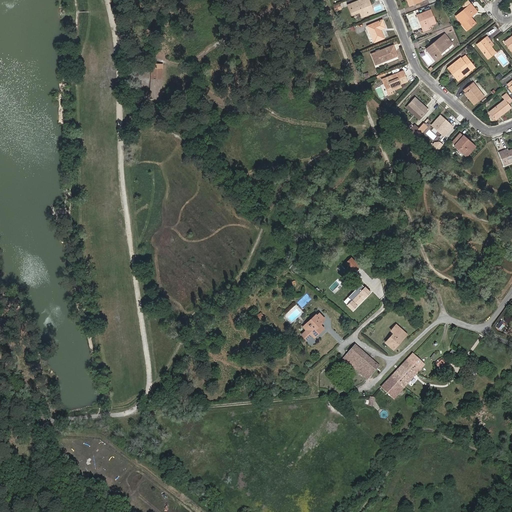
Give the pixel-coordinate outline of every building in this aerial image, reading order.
[(351,15),(360,12),(361,16),(371,11),(366,0),(361,0),(347,5),(351,15)] [(361,16),(362,17),(374,12),(368,0),(366,0),(371,11),(361,16)] [(475,23),(470,17),(477,12),(471,4),(456,16),(462,24),(464,22),(469,28),(475,23)] [(429,26),(435,23),(430,10),(419,14),(422,21),(420,22),(424,31),(430,29),(429,26)] [(415,29),(421,27),(416,15),(411,17),(415,29)] [(374,42),(384,38),(381,30),(385,28),(382,20),(367,26),(374,42)] [(441,56),(439,54),(451,44),(444,35),(433,43),(435,45),(428,51),(436,60),(441,56)] [(491,47),(494,44),(488,36),(485,39),(491,47)] [(488,59),(495,53),(491,47),(485,39),(477,45),(488,59)] [(376,65),(397,56),(393,46),(372,54),(376,65)] [(460,59),(448,68),(452,72),(453,71),(458,76),(468,68),(470,70),(474,67),(465,56),(461,59),(460,59)] [(452,72),(458,80),(470,70),(468,68),(458,76),(453,71),(452,72)] [(400,84),(407,81),(403,71),(382,79),(388,95),(393,93),(392,91),(391,88),(400,84)] [(154,98),(161,98),(162,79),(154,79),(154,98)] [(466,92),(465,93),(469,99),(471,98),(475,103),(484,96),(473,83),(464,90),(466,92)] [(489,112),(495,120),(511,107),(509,104),(511,101),(511,99),(507,93),(502,96),(505,99),(489,112)] [(429,110),(415,98),(409,104),(422,116),(429,110)] [(419,119),(422,116),(409,104),(406,107),(419,119)] [(432,125),(445,136),(453,127),(440,115),(432,125)] [(410,131),(413,134),(418,129),(415,125),(410,131)] [(413,134),(417,138),(422,132),(418,129),(413,134)] [(466,156),(474,148),(467,141),(468,140),(463,135),(462,136),(460,133),(452,142),(455,144),(454,145),(466,156)] [(474,148),(476,147),(468,140),(467,141),(474,148)] [(511,162),(511,161),(511,159),(511,149),(508,151),(507,149),(499,152),(504,166),(511,162)] [(357,269),(360,266),(351,258),(349,260),(357,269)] [(365,298),(365,297),(371,292),(366,287),(364,289),(359,284),(356,288),(360,292),(353,299),(353,300),(347,305),(352,310),(358,305),(365,298)] [(314,338),(322,330),(318,327),(320,324),(323,322),(322,321),(317,316),(316,314),(311,319),(313,322),(306,329),(307,330),(302,335),(306,340),(311,335),(314,338)] [(311,319),(303,326),(306,329),(313,322),(311,319)] [(407,334),(396,324),(395,326),(398,330),(397,332),(403,338),(407,334)] [(385,342),(393,349),(403,338),(397,332),(398,330),(395,326),(391,331),(394,333),(385,342)] [(355,346),(344,358),(360,373),(372,360),(355,346)] [(424,365),(412,354),(391,377),(403,388),(424,365)] [(360,373),(367,379),(379,366),(372,360),(360,373)] [(436,364),(442,371),(447,366),(442,360),(436,364)] [(381,387),(394,399),(403,388),(391,377),(385,383),(381,387)]
